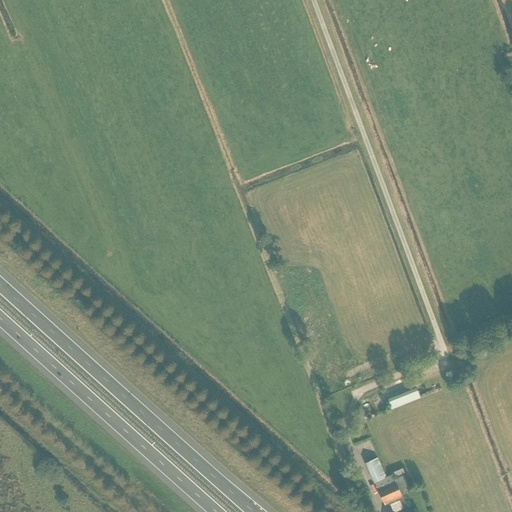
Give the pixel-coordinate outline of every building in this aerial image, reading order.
[(268,245),(285,239),(289,237),(288,232),(267,239),(268,245)] [(317,310),(315,305),(312,296),(295,302),(302,322),(305,322),(307,329),(317,325),(312,312),(317,310)] [(369,312),(362,314),(362,313),(360,314),(360,315),(353,317),(362,341),(359,343),(361,349),(370,346),(368,340),(378,336),(369,312)] [(347,378),(360,373),(352,350),(339,355),(347,378)] [(391,411),(421,400),(417,389),(387,401),(391,411)] [(384,503),(402,495),(402,494),(411,491),(404,475),(395,479),(393,475),(387,477),(378,458),(366,463),(384,503)]
